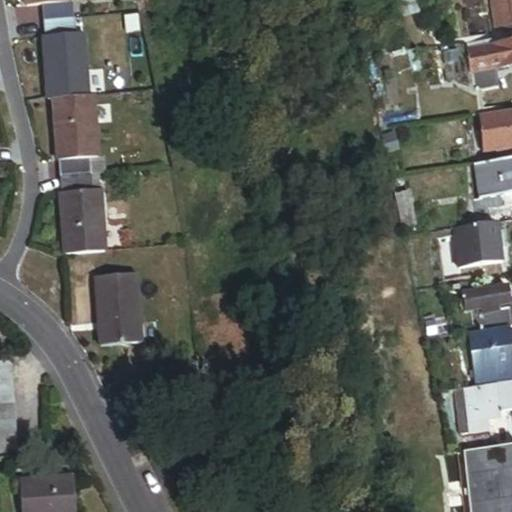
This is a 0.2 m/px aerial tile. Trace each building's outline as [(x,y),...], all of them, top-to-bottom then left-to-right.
[(511,0),(486,0),(491,31),(511,28),(511,0)] [(41,6),(42,21),(71,19),(70,4),(64,5),(41,6)] [(71,19),(42,21),(43,38),(47,38),(73,36),(71,19)] [(136,20),(125,20),(126,40),(137,39),(136,20)] [(44,66),(46,101),(51,100),(81,98),(80,71),(84,71),(82,36),(73,36),(47,38),(49,66),(44,66)] [(487,75),(511,71),(511,49),(493,52),(492,45),(455,51),(462,99),(489,95),(487,75)] [(88,125),(86,98),(81,98),(51,100),(54,136),(58,136),(60,162),(87,161),(96,160),(93,125),(88,125)] [(511,123),(469,129),(475,165),(511,159),(511,123)] [(373,160),(383,158),(379,143),(370,145),(373,160)] [(56,163),(57,178),(88,176),(87,161),(60,162),(56,163)] [(493,202),(511,199),(511,166),(461,173),(465,204),(458,208),(460,225),(469,224),(478,211),(494,209),(493,202)] [(88,176),(57,178),(59,195),(64,195),(90,193),(88,176)] [(62,257),(98,254),(97,226),(100,226),(98,193),(90,193),(64,195),(65,221),(60,221),(62,257)] [(388,232),(399,230),(393,200),(382,202),(388,232)] [(459,270),(503,264),(497,224),(453,231),(459,270)] [(134,276),(94,280),(100,348),(140,344),(134,276)] [(465,324),(467,341),(499,338),(511,335),(511,313),(503,314),(501,301),(458,307),(461,325),(465,324)] [(500,352),(511,350),(511,335),(499,338),(500,352)] [(10,361),(0,362),(0,377),(11,377),(10,361)] [(11,377),(0,377),(0,391),(12,391),(11,377)] [(503,388),(447,394),(452,442),(479,439),(477,427),(486,426),(486,423),(507,421),(503,388)] [(0,391),(0,408),(14,407),(12,391),(0,391)] [(14,407),(0,408),(0,424),(15,423),(14,407)] [(15,423),(0,424),(0,440),(16,439),(15,423)] [(16,439),(0,440),(0,456),(18,455),(16,439)] [(511,511),(511,451),(470,457),(477,511),(511,511)] [(75,511),(73,480),(20,484),(22,511),(75,511)]
